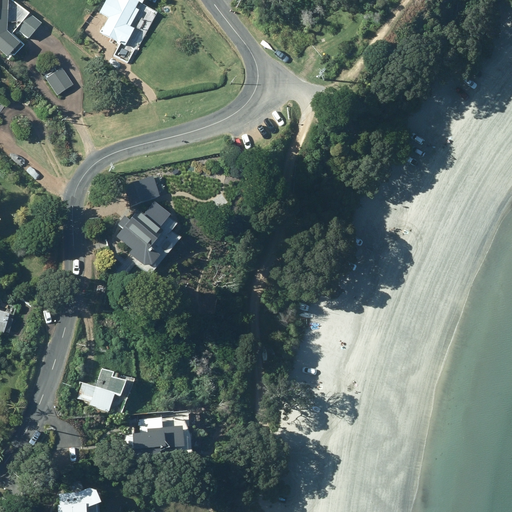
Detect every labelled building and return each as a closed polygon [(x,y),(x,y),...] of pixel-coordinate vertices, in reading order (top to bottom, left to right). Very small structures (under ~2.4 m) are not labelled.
[(15,56),(24,45),(12,34),(17,28),(29,38),(42,23),(13,0),(0,0),(0,48),(8,56),(11,53),(15,56)] [(142,0),(107,0),(100,12),(110,17),(101,32),(111,37),(107,44),(112,47),(116,40),(126,46),(135,28),(131,26),(139,11),(135,9),(138,4),(140,6),(142,0)] [(63,68),(47,78),(57,95),(73,84),(63,68)] [(132,210),(149,202),(143,187),(141,188),(140,186),(138,187),(136,183),(124,188),(127,195),(125,195),(132,210)] [(143,212),(143,216),(135,210),(132,213),(127,219),(129,220),(121,228),(114,237),(120,241),(130,250),(127,254),(131,257),(141,265),(149,264),(157,255),(147,246),(160,231),(148,221),(153,220),(157,216),(156,210),(152,207),(146,207),(143,212)] [(121,266),(128,263),(125,256),(118,259),(121,266)] [(0,332),(4,333),(10,314),(0,311),(0,332)] [(106,411),(111,393),(117,395),(121,381),(109,377),(110,372),(99,369),(94,387),(84,384),(78,402),(106,411)] [(188,415),(139,419),(138,431),(131,432),(133,458),(160,456),(160,449),(177,448),(177,456),(188,455),(188,465),(205,463),(202,428),(189,429),(188,415)] [(80,511),(80,508),(94,503),(91,491),(87,489),(83,490),(73,493),(73,494),(53,496),(54,511),(80,511)]
